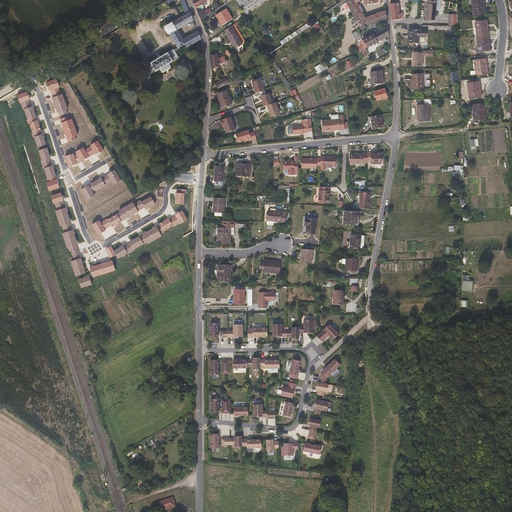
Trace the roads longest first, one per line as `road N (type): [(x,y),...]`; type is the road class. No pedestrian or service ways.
road 1 (residential): [(199,351),(290,349),(310,364),(289,430),(199,421)]
road 2 (residential): [(202,178),(176,179),(157,215),(97,248),(67,183)]
road 3 (residential): [(203,154),(395,136)]
road 4 (residential): [(395,136),(370,325)]
road 5 (track): [(370,325),(364,348),(377,449),(375,511)]
road 6 (residential): [(32,75),(158,0)]
road 7 (residential): [(387,0),(395,136)]
road 8 (residential): [(188,0),(208,49),(206,121)]
